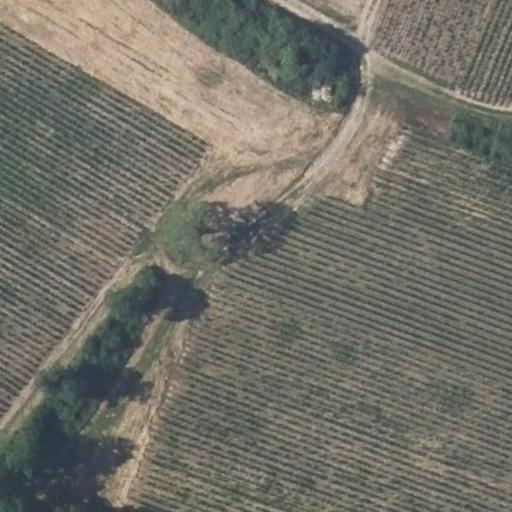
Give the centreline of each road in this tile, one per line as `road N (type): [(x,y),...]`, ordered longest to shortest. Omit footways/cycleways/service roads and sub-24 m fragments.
road 1 (track): [(357,42),(355,116),(314,180),(204,270),(136,262),(0,438)]
road 2 (track): [(85,511),(70,504),(204,270)]
road 3 (track): [(511,110),(437,93),(357,42)]
